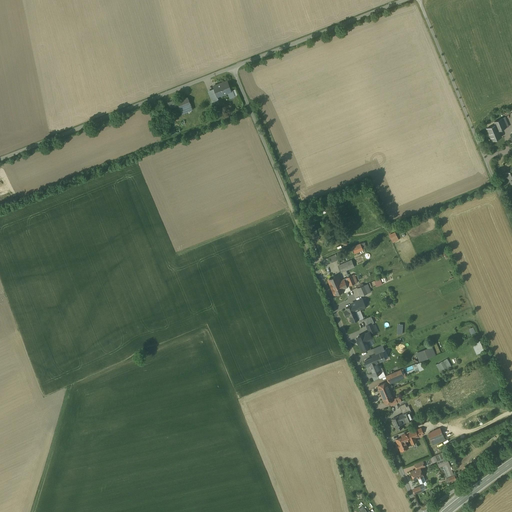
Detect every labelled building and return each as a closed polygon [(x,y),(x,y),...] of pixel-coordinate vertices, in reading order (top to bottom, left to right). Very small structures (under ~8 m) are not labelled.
[(231,91),(227,81),(213,86),(214,90),(217,96),(228,92),(231,91)] [(214,90),(208,92),(212,102),(218,99),(217,96),(214,90)] [(188,98),(177,102),(179,107),(182,114),(193,110),(188,98)] [(179,107),(177,102),(177,100),(169,103),(172,110),(179,107)] [(502,119),(494,122),(495,125),(496,124),(498,131),(505,128),(502,119)] [(495,125),(487,128),(492,141),(501,137),(496,124),(495,125)] [(390,234),(393,242),(400,239),(396,231),(390,234)] [(364,241),(352,246),(354,253),(366,248),(364,241)] [(349,262),(338,266),(341,272),(351,268),(349,262)] [(343,279),(343,280),(345,283),(346,287),(350,286),(357,283),(354,274),(343,279)] [(328,280),(332,289),(345,283),(343,280),(340,282),(340,280),(339,280),(339,279),(338,278),(337,279),(337,277),(334,276),(334,278),(328,280)] [(377,286),(383,284),(381,278),(375,280),(377,286)] [(346,287),(345,283),(332,289),(334,295),(344,291),(343,289),(346,287)] [(364,285),(357,288),(361,296),(368,293),(364,285)] [(352,306),(346,308),(347,311),(349,315),(352,322),(359,319),(355,311),(354,309),(356,308),(357,310),(367,306),(364,298),(356,302),(358,305),(355,306),(355,305),(353,306),(353,305),(352,306)] [(371,316),(365,319),(367,325),(366,326),(367,328),(375,325),(373,326),(372,324),(374,323),(371,316)] [(375,325),(367,328),(369,332),(365,334),(367,340),(368,339),(369,339),(372,338),(371,336),(378,333),(375,325)] [(365,334),(358,337),(362,348),(369,345),(367,340),(365,334)] [(382,345),(373,348),(375,353),(381,351),(384,350),(382,345)] [(436,356),(433,347),(416,352),(419,361),(436,356)] [(375,353),(373,354),(373,356),(373,357),(374,357),(376,362),(380,361),(380,362),(385,360),(381,351),(375,353)] [(374,357),(373,357),(365,360),(367,366),(368,366),(370,371),(371,370),(374,376),(381,373),(376,362),(374,357)] [(441,372),(452,366),(448,358),(437,364),(441,372)] [(406,374),(419,371),(418,364),(404,367),(406,374)] [(397,371),(386,376),(388,382),(399,377),(397,371)] [(390,391),(386,382),(378,386),(382,395),(390,391)] [(390,391),(382,395),(385,403),(389,402),(393,400),(393,399),(390,391)] [(406,407),(405,404),(399,406),(403,414),(411,411),(409,406),(406,407)] [(403,414),(399,416),(401,421),(402,423),(414,418),(411,411),(403,414)] [(392,419),(394,424),(401,421),(399,416),(392,419)] [(402,423),(401,421),(394,424),(396,430),(403,427),(402,423)] [(421,428),(415,430),(417,436),(424,433),(421,428)] [(440,428),(432,432),(435,439),(443,435),(440,428)] [(415,430),(402,436),(402,437),(403,437),(405,441),(410,439),(411,443),(416,441),(414,437),(417,436),(415,430)] [(402,437),(396,440),(397,444),(396,445),(397,448),(399,447),(400,451),(408,448),(405,441),(403,437),(402,437)] [(454,476),(444,452),(431,458),(433,463),(437,462),(439,468),(443,466),(448,479),(450,478),(454,476)] [(431,458),(422,461),(425,467),(433,463),(431,458)] [(422,461),(414,464),(417,469),(420,468),(425,467),(422,461)] [(417,469),(411,472),(414,479),(418,478),(418,479),(423,477),(420,468),(417,469)]
